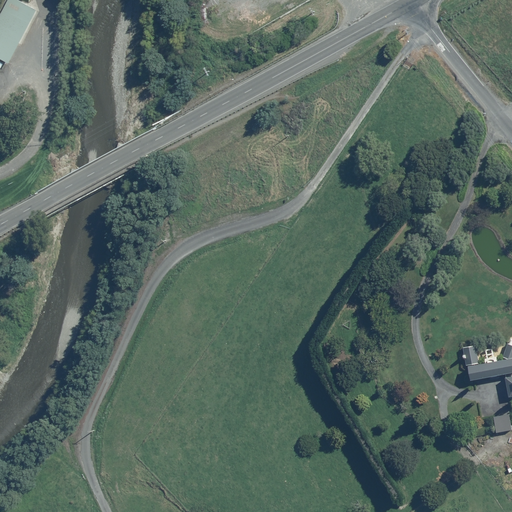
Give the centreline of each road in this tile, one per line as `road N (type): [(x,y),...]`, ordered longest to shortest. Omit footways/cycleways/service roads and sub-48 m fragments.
road 1 (primary): [(411,1),(0,225)]
road 2 (residential): [(411,1),(511,129)]
